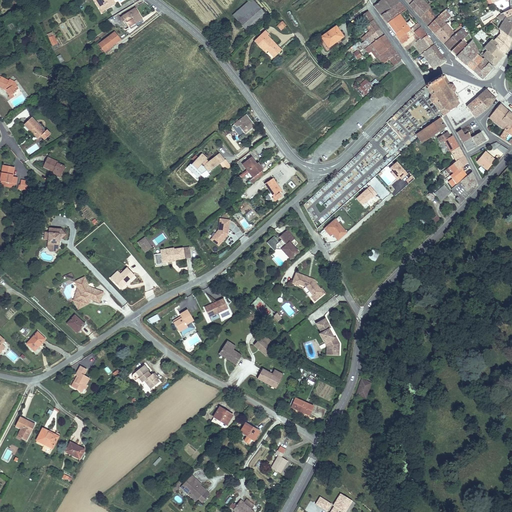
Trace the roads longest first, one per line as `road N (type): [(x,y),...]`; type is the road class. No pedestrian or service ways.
road 1 (unclassified): [(152,0),(215,55),(288,152),(319,169)]
road 2 (residential): [(321,443),(180,362),(129,317)]
road 3 (unclassified): [(293,201),(209,275),(129,317)]
road 4 (tertiary): [(365,316),(483,185)]
road 5 (unclassified): [(129,317),(46,375),(0,375)]
road 6 (unclassified): [(319,169),(339,162),(421,80)]
road 7 (tertiary): [(321,443),(352,382),(365,316)]
road 8 (residential): [(365,316),(293,201)]
